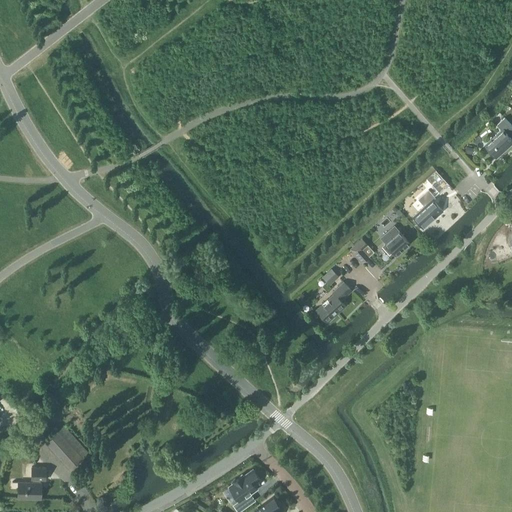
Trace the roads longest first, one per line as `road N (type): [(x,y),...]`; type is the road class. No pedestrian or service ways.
road 1 (unknown): [(0,25),(9,26),(96,170),(148,230),(179,294),(253,336),(272,388),(259,401)]
road 2 (unclassified): [(250,448),(504,205)]
road 3 (unclassified): [(140,511),(250,448)]
